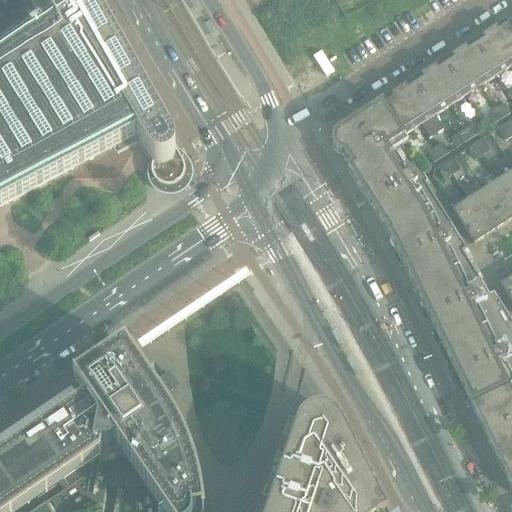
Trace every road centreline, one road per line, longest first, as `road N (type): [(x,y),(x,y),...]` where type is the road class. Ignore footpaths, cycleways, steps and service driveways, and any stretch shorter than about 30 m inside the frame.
road 1 (secondary): [(480,511),(374,288),(298,161)]
road 2 (secondary): [(261,206),(307,307),(424,511)]
road 3 (tertiary): [(0,380),(261,206)]
road 4 (tertiary): [(243,175),(0,332)]
road 5 (residential): [(492,0),(281,134)]
road 6 (secondary): [(137,0),(243,175)]
road 7 (secondary): [(281,134),(211,0)]
